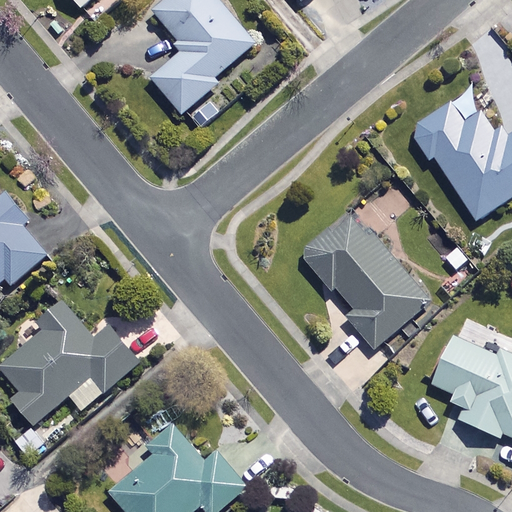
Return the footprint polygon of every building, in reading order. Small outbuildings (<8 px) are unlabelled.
[(71,0),(79,10),(91,0),(71,0)] [(151,78),(190,123),(204,111),(196,102),(216,85),(212,80),(254,44),(215,0),(168,0),(153,13),(185,49),(151,78)] [(436,159),(476,221),(511,198),(511,132),(505,137),(498,125),(492,128),(469,92),(404,134),(424,166),(436,159)] [(30,221),(0,186),(0,284),(7,279),(13,286),(48,255),(23,226),(30,221)] [(429,305),(352,212),(299,256),(331,294),(336,290),(355,313),(346,320),(372,352),(429,305)] [(93,341),(63,302),(37,322),(44,332),(0,365),(0,384),(32,426),(69,397),(81,411),(139,366),(109,328),(93,341)] [(428,384),(451,395),(447,403),(463,410),(458,420),(511,446),(511,355),(482,341),(478,351),(451,338),(428,384)] [(203,463),(173,428),(148,449),(153,455),(109,493),(124,511),(191,511),(200,505),(205,511),(216,511),(245,487),(215,452),(203,463)]
